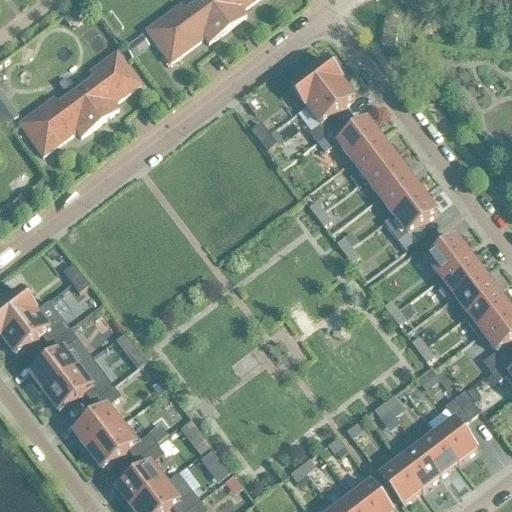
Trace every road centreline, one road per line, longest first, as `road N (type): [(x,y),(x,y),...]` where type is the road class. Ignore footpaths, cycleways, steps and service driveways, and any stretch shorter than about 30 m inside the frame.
road 1 (residential): [(323,15),(0,267)]
road 2 (residential): [(511,262),(323,15)]
road 3 (residential): [(89,511),(0,395)]
